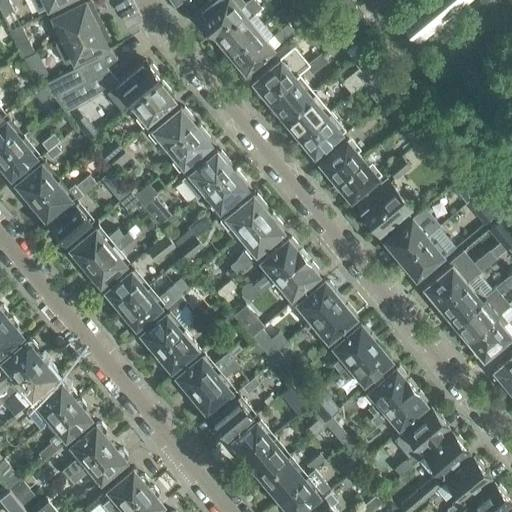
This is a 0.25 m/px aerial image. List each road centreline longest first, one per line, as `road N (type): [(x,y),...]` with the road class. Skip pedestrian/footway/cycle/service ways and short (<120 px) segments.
road 1 (residential): [(511,445),(148,0)]
road 2 (residential): [(223,511),(0,237)]
